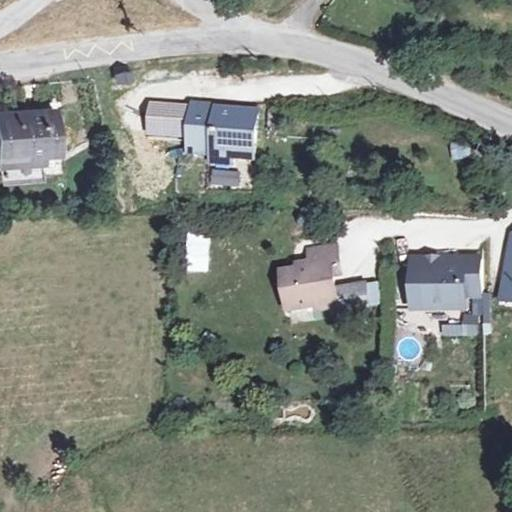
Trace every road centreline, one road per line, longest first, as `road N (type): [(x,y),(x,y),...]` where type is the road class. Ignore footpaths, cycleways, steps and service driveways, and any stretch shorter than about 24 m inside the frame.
road 1 (unclassified): [(238,40),(325,44),(511,137)]
road 2 (unclassified): [(0,56),(238,40)]
